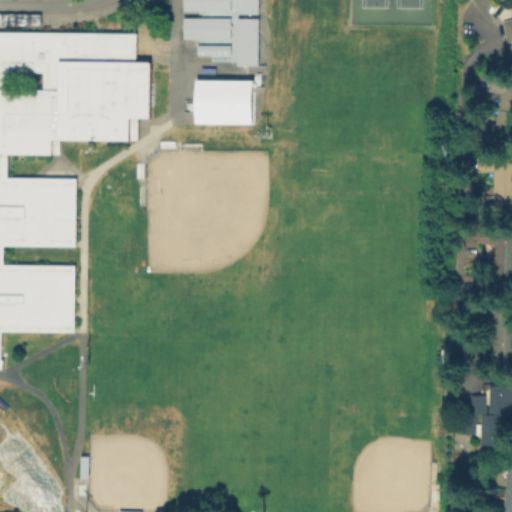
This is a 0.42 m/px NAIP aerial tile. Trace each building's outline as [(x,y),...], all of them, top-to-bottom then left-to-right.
[(229,0),(182,0),(182,10),(229,12),(229,0)] [(256,0),(235,0),(236,14),(257,14),(256,0)] [(230,18),(182,17),(182,39),(229,40),(230,18)] [(257,18),(236,17),(235,65),(256,66),(257,18)] [(511,40),(511,17),(500,21),(505,43),(511,40)] [(0,366),(0,331),(73,332),(74,265),(2,264),(2,246),(74,246),(74,178),(5,177),(6,154),(50,155),(50,140),(129,140),(129,118),(149,118),(149,61),(135,61),(135,35),(0,34),(0,366)] [(196,58),(229,57),(229,44),(195,45),(196,58)] [(483,125),(495,127),(501,95),(488,92),(491,77),(511,80),(511,147),(479,141),(483,125)] [(251,124),(252,80),(194,79),(193,123),(251,124)] [(481,164),(511,164),(511,214),(495,214),(495,180),(481,179),(481,164)] [(511,287),(496,287),(496,239),(511,239),(511,287)] [(511,364),(489,364),(489,315),(511,315),(511,364)] [(507,454),(482,454),(482,418),(492,418),(492,384),(511,384),(511,419),(507,419),(507,454)] [(477,433),(477,416),(464,417),(465,434),(477,433)] [(511,511),(511,459),(506,459),(503,511),(511,511)]
